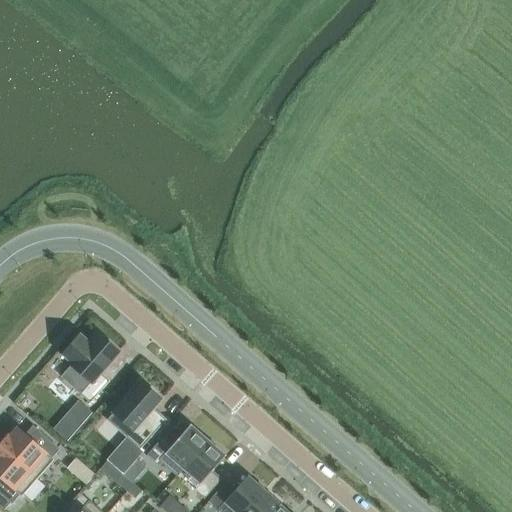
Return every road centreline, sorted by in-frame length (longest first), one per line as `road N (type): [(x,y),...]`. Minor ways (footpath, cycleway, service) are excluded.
road 1 (unclassified): [(0,271),(47,237),(86,237),(115,249),(415,511)]
road 2 (residential): [(0,375),(77,287),(94,282),(359,511)]
